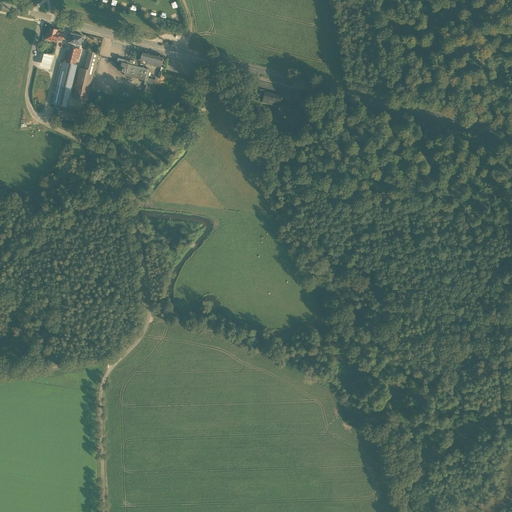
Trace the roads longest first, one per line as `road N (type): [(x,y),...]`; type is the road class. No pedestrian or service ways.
road 1 (unclassified): [(103,511),(102,385),(140,337),(148,305),(125,167),(29,107),(42,15)]
road 2 (secondary): [(201,55),(511,134)]
road 3 (secondary): [(201,55),(42,15)]
